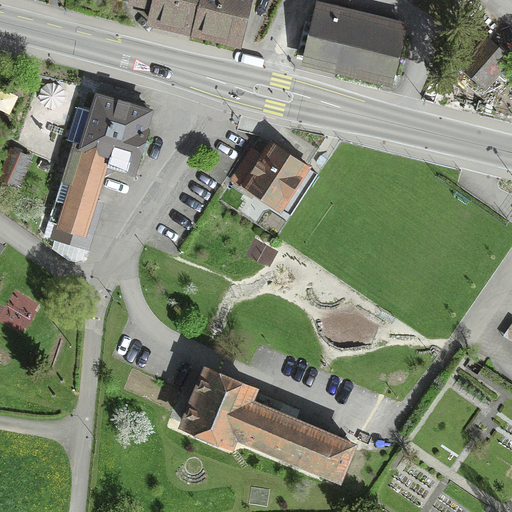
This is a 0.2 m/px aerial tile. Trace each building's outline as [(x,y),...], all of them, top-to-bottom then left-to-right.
[(246,0),(133,0),(148,4),(145,20),(237,42),(246,0)] [(401,24),(317,3),(304,58),(387,79),(401,24)] [(508,57),(483,36),(457,67),(482,89),(508,57)] [(158,113),(96,93),(74,155),(84,156),(57,234),(87,245),(110,175),(132,181),(158,113)] [(312,173),(268,146),(240,192),(284,219),(312,173)] [(30,159),(10,151),(0,177),(0,181),(19,188),(30,159)] [(511,324),(503,338),(511,344),(511,324)] [(339,485),(355,449),(252,404),(256,395),(206,373),(181,430),(232,452),(237,441),(339,485)]
